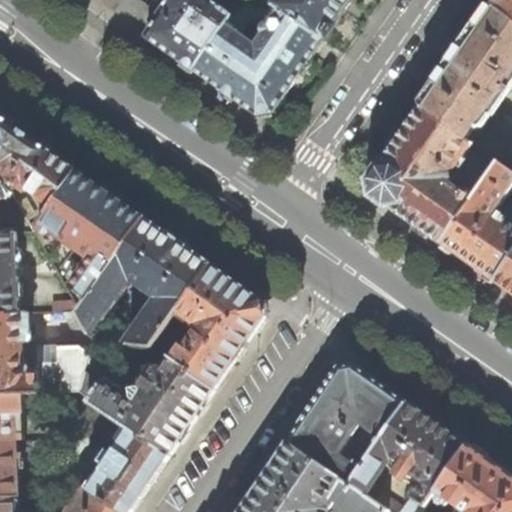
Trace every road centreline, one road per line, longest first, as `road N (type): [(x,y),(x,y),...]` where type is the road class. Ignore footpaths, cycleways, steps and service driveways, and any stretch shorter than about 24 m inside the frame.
road 1 (primary): [(0,21),(274,211)]
road 2 (residential): [(193,511),(361,274)]
road 3 (residential): [(424,0),(274,211)]
road 4 (primary): [(361,274),(511,380)]
